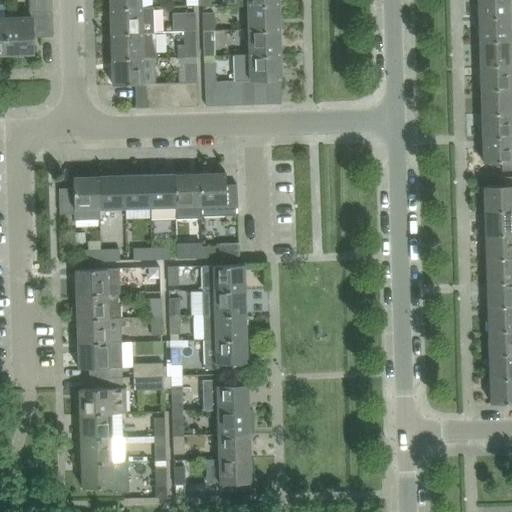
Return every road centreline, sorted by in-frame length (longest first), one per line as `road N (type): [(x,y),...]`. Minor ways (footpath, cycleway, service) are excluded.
road 1 (residential): [(396,117),(75,126)]
road 2 (residential): [(406,432),(396,117)]
road 3 (residential): [(32,389),(18,149),(36,134),(75,126)]
road 4 (residential): [(75,126),(71,0)]
